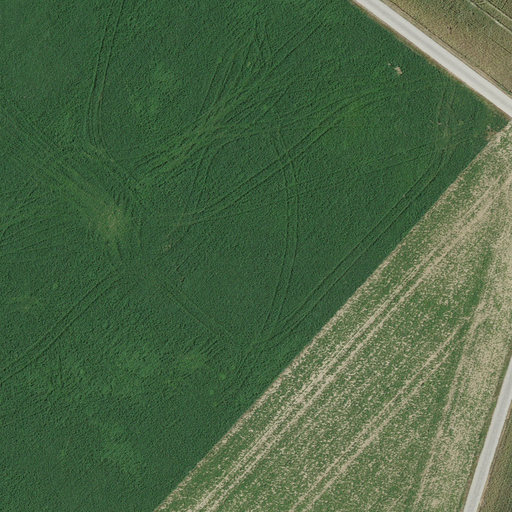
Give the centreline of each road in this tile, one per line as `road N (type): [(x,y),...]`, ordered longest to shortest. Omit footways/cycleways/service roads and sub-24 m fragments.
road 1 (unclassified): [(511,102),(373,0)]
road 2 (track): [(511,376),(469,511)]
